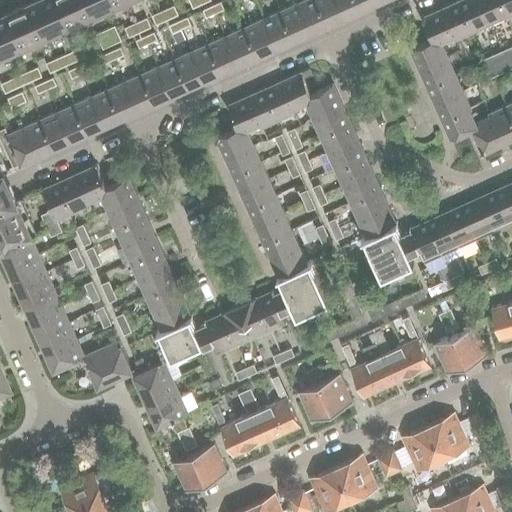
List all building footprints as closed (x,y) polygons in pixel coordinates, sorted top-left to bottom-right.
[(39,40),(88,18),(79,0),(35,0),(23,5),(39,40)] [(79,0),(88,18),(128,0),(79,0)] [(309,34),(326,26),(314,0),(307,0),(296,5),(309,34)] [(343,19),(334,0),(314,0),(326,26),(343,19)] [(334,0),(343,19),(360,11),(354,0),(334,0)] [(354,0),(360,11),(377,3),(375,0),(354,0)] [(479,0),(463,0),(459,2),(473,31),(490,23),(479,0)] [(479,0),(490,23),(508,15),(501,0),(479,0)] [(511,0),(501,0),(508,15),(511,13),(511,0)] [(223,8),(219,1),(211,5),(214,13),(223,8)] [(455,39),(473,31),(459,2),(442,10),(453,35),(455,39)] [(0,15),(0,57),(39,40),(23,5),(0,15)] [(177,14),(173,5),(151,15),(155,24),(177,14)] [(214,13),(211,5),(202,9),(205,17),(214,13)] [(292,41),(309,34),(296,5),(279,13),(292,41)] [(423,18),(433,39),(439,42),(453,35),(442,10),(423,18)] [(275,49),(292,41),(279,13),(262,20),(275,49)] [(150,26),(146,17),(124,27),(128,37),(150,26)] [(189,24),(186,17),(177,21),(181,28),(189,24)] [(258,57),(275,49),(262,20),(245,28),(258,57)] [(172,32),(181,28),(177,21),(168,25),(172,32)] [(120,40),(114,26),(96,34),(102,48),(120,40)] [(176,42),(185,38),(181,28),(172,32),(176,42)] [(241,64),(258,57),(245,28),(228,35),(241,64)] [(144,36),(148,43),(157,39),(153,32),(144,36)] [(224,72),(241,64),(228,35),(212,43),(224,72)] [(144,36),(135,40),(139,47),(148,43),(144,36)] [(411,49),(427,86),(455,73),(448,56),(445,57),(439,42),(433,39),(411,49)] [(208,79),(224,72),(212,43),(195,51),(208,79)] [(86,55),(82,46),(46,63),(50,72),(86,55)] [(114,58),(123,54),(120,46),(111,51),(114,58)] [(506,49),(499,52),(502,61),(510,58),(506,49)] [(111,51),(102,55),(105,62),(114,58),(111,51)] [(191,87),(208,79),(195,51),(178,58),(191,87)] [(499,52),(491,55),(495,64),(502,61),(499,52)] [(491,55),(484,58),(488,67),(495,64),(491,55)] [(174,95),(191,87),(178,58),(161,66),(174,95)] [(484,58),(477,61),(481,70),(488,67),(484,58)] [(511,63),(510,58),(502,61),(506,70),(511,67),(511,63)] [(77,66),(81,74),(91,69),(87,61),(77,66)] [(502,61),(495,64),(499,73),(506,70),(502,61)] [(495,64),(488,67),(492,76),(499,73),(495,64)] [(41,76),(37,66),(1,83),(5,93),(41,76)] [(77,66),(68,70),(72,78),(81,74),(77,66)] [(157,102),(174,95),(161,66),(144,73),(157,102)] [(488,67),(481,70),(485,79),(492,76),(488,67)] [(296,108),(309,102),(312,94),(302,72),(283,81),(296,108)] [(140,110),(157,102),(144,73),(127,81),(140,110)] [(463,91),(455,73),(427,86),(435,103),(463,91)] [(46,88),(55,84),(52,77),(43,81),(46,88)] [(46,88),(43,81),(35,85),(37,92),(46,88)] [(123,117),(140,110),(127,81),(110,89),(123,117)] [(283,81),(265,89),(278,118),(295,110),(294,109),(296,108),(283,81)] [(334,84),(312,94),(309,102),(316,116),(313,117),(320,132),(350,119),(334,84)] [(106,125),(123,117),(110,89),(93,96),(106,125)] [(261,126),(278,118),(265,89),(247,97),(259,124),(260,124),(261,126)] [(26,101),(21,91),(7,98),(12,107),(26,101)] [(435,103),(443,121),(469,110),(469,109),(471,108),(463,91),(435,103)] [(89,133),(106,125),(93,96),(76,104),(89,133)] [(228,106),(238,127),(245,131),(259,124),(247,97),(228,106)] [(72,140),(89,133),(76,104),(59,111),(72,140)] [(490,116),(502,143),(511,138),(511,118),(506,106),(488,114),(490,116)] [(475,122),(469,110),(443,121),(451,140),(474,130),(475,122)] [(55,148),(72,140),(59,111),(42,119),(55,148)] [(483,151),(502,143),(490,116),(475,122),(474,130),(483,151)] [(38,155),(55,148),(42,119),(26,127),(38,155)] [(358,136),(350,119),(320,132),(328,150),(358,136)] [(0,139),(12,166),(21,163),(8,135),(5,127),(0,129),(1,129),(0,129),(0,139)] [(21,163),(38,155),(26,127),(8,135),(21,163)] [(252,146),(245,131),(238,127),(216,137),(231,172),(261,159),(254,144),(252,146)] [(290,140),(298,136),(294,127),(286,131),(290,140)] [(278,146),(285,142),(281,134),(274,137),(278,146)] [(298,136),(290,140),(294,149),(302,145),(298,136)] [(328,150),(336,167),(365,153),(358,136),(328,150)] [(289,151),(285,142),(278,146),(282,154),(289,151)] [(300,162),(308,159),(304,150),(296,153),(300,162)] [(373,171),(365,153),(336,167),(343,184),(373,171)] [(287,168),(294,165),(291,156),(283,159),(287,168)] [(269,176),(261,159),(231,172),(239,189),(269,176)] [(312,168),(308,159),(300,162),(304,171),(312,168)] [(5,172),(0,161),(0,206),(16,198),(10,184),(5,172)] [(298,174),(294,165),(287,168),(291,177),(298,174)] [(90,201),(104,195),(106,187),(96,166),(78,174),(90,201)] [(343,184),(351,201),(381,188),(373,171),(343,184)] [(61,181),(74,211),(90,204),(89,201),(90,201),(78,174),(61,181)] [(276,193),(269,176),(239,189),(247,207),(276,193)] [(128,177),(106,187),(104,195),(110,209),(108,210),(115,225),(144,212),(128,177)] [(56,219),(74,211),(61,181),(43,189),(51,208),(40,214),(50,236),(61,230),(56,219)] [(511,182),(495,190),(510,224),(511,223),(511,182)] [(315,196),(322,192),(319,183),(311,187),(315,196)] [(389,205),(381,188),(351,201),(359,218),(389,205)] [(302,202),(310,198),(306,189),(298,193),(302,202)] [(495,190),(478,198),(493,232),(510,224),(495,190)] [(322,192),(315,196),(319,205),(326,201),(322,192)] [(284,210),(276,193),(247,207),(254,224),(284,210)] [(0,222),(22,213),(16,198),(0,206),(0,222)] [(314,207),(310,198),(302,202),(306,210),(314,207)] [(478,198),(461,206),(476,239),(493,232),(478,198)] [(359,218),(367,236),(397,223),(389,205),(359,218)] [(461,206),(444,213),(459,247),(476,239),(461,206)] [(292,227),(284,210),(254,224),(262,241),(292,227)] [(151,229),(144,212),(115,225),(122,242),(151,229)] [(0,222),(0,251),(33,237),(22,213),(0,222)] [(444,213),(427,221),(442,254),(459,247),(444,213)] [(331,230),(338,227),(334,218),(327,221),(331,230)] [(410,229),(411,232),(425,262),(442,254),(427,221),(410,229)] [(397,223),(367,236),(362,239),(362,240),(364,239),(382,278),(414,264),(402,236),(397,224),(399,223),(398,222),(397,223)] [(79,236),(86,232),(82,223),(75,227),(79,236)] [(318,236),(326,233),(321,224),(314,227),(318,236)] [(299,245),(292,227),(262,241),(270,258),(299,245)] [(338,227),(331,230),(335,239),(342,236),(338,227)] [(122,242),(130,259),(159,246),(151,229),(122,242)] [(90,241),(86,232),(79,236),(83,245),(90,241)] [(326,233),(318,236),(323,246),(330,242),(326,233)] [(0,251),(8,268),(38,255),(31,239),(33,237),(0,251)] [(270,258),(278,276),(308,262),(299,245),(270,258)] [(72,259),(79,255),(75,246),(67,250),(72,259)] [(96,255),(92,246),(84,249),(88,258),(96,255)] [(167,263),(159,246),(130,259),(138,276),(167,263)] [(8,268),(15,285),(46,272),(38,255),(8,268)] [(84,265),(79,255),(72,259),(76,268),(84,265)] [(100,264),(96,255),(88,258),(92,267),(100,264)] [(446,262),(453,276),(461,273),(462,272),(456,258),(446,262)] [(498,265),(495,258),(486,262),(489,269),(498,265)] [(312,260),(308,262),(278,276),(277,276),(277,277),(278,277),(284,289),(297,316),(329,301),(311,262),(313,261),(312,260)] [(436,266),(443,281),(444,280),(453,276),(446,262),(436,266)] [(489,269),(486,262),(477,266),(481,273),(489,269)] [(138,276),(145,293),(174,280),(167,263),(138,276)] [(355,284),(364,280),(360,271),(351,274),(355,284)] [(15,285),(23,302),(54,289),(46,272),(15,285)] [(464,280),(461,273),(453,276),(456,284),(464,280)] [(456,284),(453,276),(444,280),(447,288),(456,284)] [(340,290),(349,286),(345,277),(336,281),(340,290)] [(87,292),(95,289),(91,280),(83,283),(87,292)] [(104,293),(112,289),(108,280),(100,284),(104,293)] [(182,297),(174,280),(145,293),(153,311),(182,297)] [(368,289),(364,280),(355,284),(359,293),(368,289)] [(353,295),(349,286),(340,290),(344,299),(353,295)] [(420,288),(411,292),(415,301),(424,297),(420,288)] [(23,302),(30,319),(62,305),(54,289),(23,302)] [(100,298),(95,289),(87,292),(92,302),(100,298)] [(116,298),(112,289),(104,293),(108,301),(116,298)] [(255,297),(269,327),(286,319),(273,289),(255,297)] [(372,298),(368,289),(359,293),(364,302),(372,298)] [(406,305),(415,301),(411,292),(402,296),(406,305)] [(348,309),(357,305),(353,295),(344,299),(348,309)] [(406,305),(402,296),(394,300),(398,308),(406,305)] [(153,311),(161,329),(190,315),(182,297),(153,311)] [(252,334),(269,327),(255,297),(238,305),(252,334)] [(376,307),(372,298),(364,302),(368,311),(376,307)] [(389,312),(398,308),(394,300),(385,304),(389,312)] [(500,337),(511,334),(511,301),(492,307),(500,337)] [(385,304),(376,307),(380,316),(389,312),(385,304)] [(30,319),(38,337),(70,323),(62,305),(30,319)] [(99,317),(106,314),(102,305),(95,308),(99,317)] [(235,342),(252,334),(238,305),(222,312),(235,342)] [(361,314),(357,305),(348,309),(352,318),(361,314)] [(371,320),(380,316),(376,307),(368,311),(371,320)] [(441,323),(453,318),(449,309),(437,314),(441,323)] [(118,325),(126,322),(122,312),(114,316),(118,325)] [(217,350),(235,342),(222,312),(204,320),(217,350)] [(106,314),(99,317),(104,327),(110,323),(106,314)] [(158,331),(171,358),(203,343),(190,316),(192,315),(191,314),(190,315),(161,329),(156,331),(157,332),(158,331)] [(352,318),(356,327),(365,323),(361,314),(352,318)] [(412,339),(401,344),(414,373),(431,366),(409,316),(402,319),(410,336),(411,336),(412,339)] [(347,331),(356,327),(352,318),(343,322),(347,331)] [(453,318),(441,323),(445,332),(457,327),(453,318)] [(130,331),(126,322),(118,325),(122,334),(130,331)] [(347,331),(343,322),(334,325),(338,335),(347,331)] [(38,337),(46,353),(77,339),(70,323),(38,337)] [(475,324),(455,334),(468,362),(488,352),(475,324)] [(329,339),(338,335),(334,325),(325,329),(329,339)] [(329,339),(325,329),(316,333),(320,342),(329,339)] [(398,381),(414,373),(401,344),(389,350),(380,329),(375,331),(398,381)] [(377,355),(368,359),(381,388),(398,381),(375,331),(368,335),(377,355)] [(311,346),(320,342),(316,333),(307,337),(311,346)] [(435,343),(447,372),(468,362),(455,334),(435,343)] [(86,357),(77,339),(46,353),(53,370),(83,356),(84,358),(86,357)] [(119,342),(86,357),(84,358),(97,386),(132,371),(119,342)] [(364,396),(381,388),(368,359),(357,364),(355,360),(356,360),(348,343),(342,346),(364,396)] [(293,354),(289,347),(281,351),(284,358),(293,354)] [(206,349),(199,352),(204,362),(210,359),(206,349)] [(275,362),(284,358),(281,351),(272,355),(275,362)] [(146,366),(142,357),(134,360),(138,369),(146,366)] [(210,359),(204,362),(208,373),(215,370),(210,359)] [(164,361),(137,373),(133,374),(141,392),(172,378),(164,361)] [(256,371),(252,363),(243,367),(247,375),(256,371)] [(312,368),(316,377),(322,374),(318,365),(312,368)] [(247,375),(243,367),(234,372),(238,379),(247,375)] [(306,370),(310,379),(316,377),(312,368),(308,370),(306,370)] [(0,393),(9,390),(1,372),(0,372),(0,393)] [(332,411),(352,401),(339,373),(319,382),(332,411)] [(281,399),(271,403),(284,432),(301,424),(278,374),(271,378),(281,399)] [(221,384),(218,377),(207,382),(211,388),(221,384)] [(180,395),(172,378),(141,392),(149,409),(180,395)] [(311,420),(332,411),(319,382),(298,391),(311,420)] [(267,439),(284,432),(271,403),(259,409),(249,388),(245,390),(267,439)] [(246,415),(238,418),(251,447),(267,439),(245,390),(236,393),(246,415)] [(187,412),(180,395),(149,409),(156,426),(187,412)] [(233,455),(251,447),(238,418),(226,423),(217,403),(212,405),(221,426),(220,426),(233,455)] [(479,412),(477,412),(469,416),(475,432),(486,427),(479,412)] [(470,446),(458,421),(455,413),(428,425),(443,458),(470,446)] [(416,470),(443,458),(428,425),(401,437),(416,470)] [(196,445),(188,426),(176,431),(185,450),(196,445)] [(227,471),(222,460),(214,442),(193,451),(206,480),(227,471)] [(402,468),(394,449),(393,448),(376,455),(385,476),(402,468)] [(481,453),(484,460),(496,455),(493,448),(481,453)] [(202,482),(206,480),(193,451),(172,461),(185,490),(202,482)] [(376,488),(364,461),(361,455),(335,467),(350,500),(376,488)] [(484,460),(487,468),(499,463),(496,455),(484,460)] [(109,471),(117,467),(113,457),(105,461),(109,471)] [(324,511),(350,500),(335,467),(309,478),(324,511)] [(111,511),(94,473),(95,473),(94,472),(93,472),(93,471),(91,472),(92,473),(61,487),(60,486),(59,486),(59,487),(58,488),(59,489),(60,489),(70,511),(111,511)] [(511,497),(505,483),(496,488),(503,504),(511,499),(511,497)] [(401,487),(405,498),(412,495),(408,484),(401,487)] [(494,511),(482,485),(456,497),(463,511),(494,511)] [(304,511),(312,509),(302,488),(286,496),(292,511),(304,511)] [(36,492),(40,502),(48,499),(44,489),(36,492)] [(250,511),(279,511),(281,511),(274,495),(248,506),(250,511)] [(405,498),(409,510),(416,507),(412,495),(405,498)] [(432,511),(463,511),(456,497),(431,508),(432,511)] [(397,501),(400,511),(401,511),(409,510),(405,498),(397,501)]
